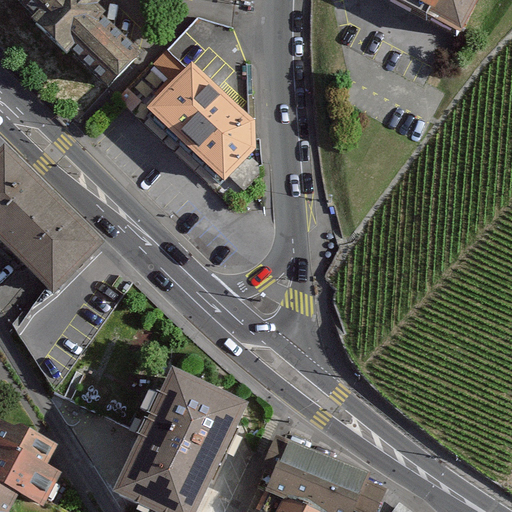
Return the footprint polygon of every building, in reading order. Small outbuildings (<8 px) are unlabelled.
[(17,0),(41,23),(37,27),(68,58),(72,54),(111,91),(138,63),(100,26),(103,23),(79,0),(17,0)] [(490,0),(388,0),(466,43),(490,0)] [(251,118),(196,67),(153,113),(234,189),(237,185),(249,197),(263,182),(264,171),(257,165),(264,155),(263,130),(251,118)] [(97,248),(5,156),(0,161),(0,237),(54,291),(97,248)] [(200,511),(244,419),(179,389),(126,501),(148,511),(200,511)] [(55,449),(0,424),(0,511),(8,511),(19,495),(43,509),(48,501),(63,477),(46,467),(55,449)] [(369,482),(282,444),(270,472),(279,477),(266,508),(274,511),(355,511),(356,511),(357,511),(379,511),(386,496),(367,487),(369,482)] [(68,511),(48,501),(43,509),(19,495),(8,511),(68,511)]
